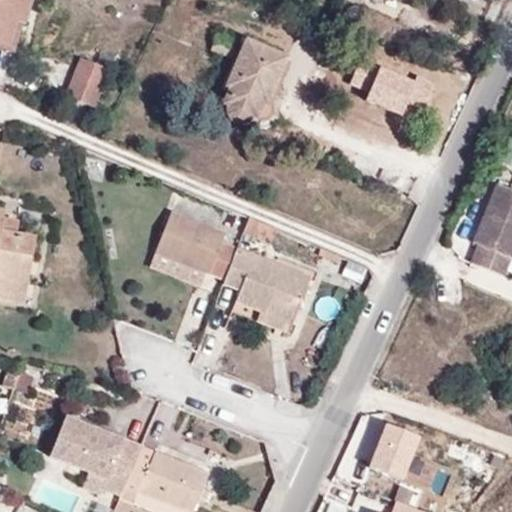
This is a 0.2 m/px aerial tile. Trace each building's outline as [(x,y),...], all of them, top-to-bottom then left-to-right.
[(20,14),(26,16),(31,0),(0,0),(0,44),(9,47),(17,23),(20,14)] [(24,25),(26,16),(20,14),(17,23),(24,25)] [(232,58),(238,44),(216,35),(210,50),(232,58)] [(272,90),(284,59),(247,43),(227,87),(232,89),(225,104),(229,107),(227,114),(230,119),(235,123),(243,124),(252,117),(255,117),(263,103),(266,104),(272,90)] [(0,51),(7,54),(9,47),(0,44),(0,51)] [(65,97),(92,109),(108,71),(80,60),(65,97)] [(378,73),(355,63),(345,86),(366,95),(364,100),(402,116),(407,103),(429,113),(437,94),(440,87),(417,77),(417,83),(378,67),(378,73)] [(470,264),(505,277),(511,259),(511,191),(496,185),(472,244),(477,246),(470,264)] [(0,298),(9,300),(18,253),(29,255),(33,238),(15,235),(0,232),(0,224),(1,219),(2,211),(0,210),(0,298)] [(225,234),(171,213),(154,253),(209,275),(225,234)] [(274,228),(248,217),(241,232),(268,244),(274,228)] [(16,222),(1,219),(0,224),(0,232),(15,235),(16,222)] [(311,278),(235,249),(222,284),(239,292),(235,302),(265,314),(292,325),(311,278)] [(18,253),(9,300),(20,302),(29,255),(18,253)] [(289,335),(292,325),(265,314),(261,323),(289,335)] [(119,499),(140,446),(65,416),(49,457),(105,480),(101,490),(119,499)] [(440,434),(423,428),(407,455),(437,472),(442,463),(450,468),(463,446),(440,434)] [(192,511),(209,473),(140,446),(119,499),(133,505),(138,494),(184,511),(192,511)] [(184,511),(138,494),(133,505),(150,511),(184,511)] [(426,511),(427,511),(396,500),(391,511),(426,511)]
